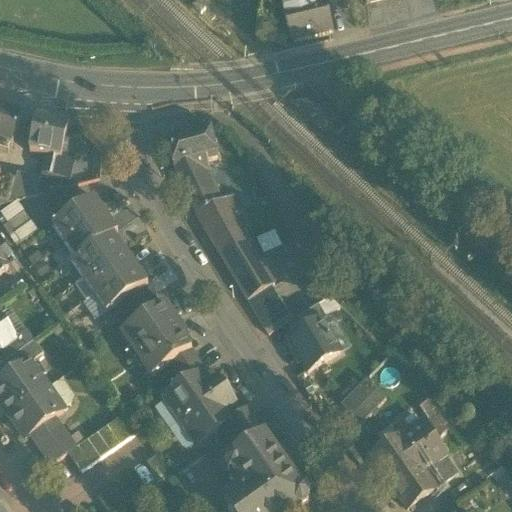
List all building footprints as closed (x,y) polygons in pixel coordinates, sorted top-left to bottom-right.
[(280,0),(291,45),(333,35),(324,0),(322,0),(314,2),(313,0),(280,0)] [(328,129),(338,136),(345,128),(304,96),(295,107),(326,132),(328,129)] [(0,108),(0,140),(10,145),(11,145),(21,116),(0,108)] [(29,154),(46,158),(61,161),(63,150),(65,141),(68,129),(37,121),(29,154)] [(174,171),(196,217),(223,204),(218,194),(216,195),(205,172),(209,171),(207,163),(218,160),(210,128),(165,140),(174,171)] [(0,149),(8,152),(10,145),(0,140),(0,149)] [(68,151),(63,150),(61,161),(46,158),(42,176),(62,180),(69,182),(75,157),(67,155),(68,151)] [(17,175),(15,181),(9,206),(37,199),(41,181),(40,181),(24,177),(17,175)] [(62,180),(42,176),(40,181),(41,181),(56,184),(53,194),(59,193),(62,180)] [(0,202),(9,206),(15,181),(4,178),(0,187),(0,202)] [(41,181),(37,199),(50,195),(53,194),(56,184),(41,181)] [(50,195),(59,209),(69,202),(63,192),(59,193),(53,194),(50,195)] [(232,199),(223,204),(196,217),(195,217),(247,304),(272,289),(274,288),(249,247),(235,217),(240,215),(232,199)] [(52,229),(64,246),(105,217),(93,200),(76,212),(57,225),(52,229)] [(76,212),(69,202),(59,209),(50,215),(57,225),(76,212)] [(64,246),(75,262),(112,236),(113,237),(117,234),(105,217),(64,246)] [(275,232),(256,237),(261,254),(280,249),(275,232)] [(70,265),(83,282),(124,253),(113,237),(112,236),(75,262),(70,265)] [(83,282),(94,298),(136,269),(124,253),(83,282)] [(0,257),(0,278),(8,273),(7,272),(9,270),(0,257)] [(148,286),(136,269),(94,298),(106,315),(124,302),(144,289),(148,286)] [(131,312),(151,299),(144,289),(124,302),(131,312)] [(255,317),(268,338),(287,326),(293,323),(272,289),(247,304),(255,317)] [(159,309),(151,299),(131,312),(139,323),(159,309)] [(143,367),(152,380),(170,367),(189,353),(191,352),(183,340),(186,338),(164,306),(159,309),(139,323),(121,336),(133,352),(136,350),(141,356),(137,359),(139,361),(142,358),(147,365),(143,367)] [(287,326),(294,338),(320,323),(325,320),(318,308),(293,323),(287,326)] [(331,317),(325,320),(320,323),(339,354),(349,348),(331,317)] [(339,354),(320,323),(294,338),(287,342),(307,375),(340,355),(339,354)] [(0,353),(15,343),(14,342),(1,324),(0,324),(0,353)] [(0,368),(11,361),(28,349),(20,338),(14,342),(15,343),(0,353),(0,368)] [(34,345),(28,349),(11,361),(20,373),(29,366),(30,367),(43,357),(34,345)] [(133,352),(137,359),(141,356),(136,350),(133,352)] [(170,367),(178,378),(197,364),(189,353),(170,367)] [(139,361),(143,367),(147,365),(142,358),(139,361)] [(205,374),(197,364),(178,378),(185,387),(199,377),(199,378),(205,374)] [(0,386),(0,407),(9,420),(48,392),(30,367),(29,366),(20,373),(0,386)] [(164,402),(181,425),(225,393),(217,383),(207,389),(199,378),(199,377),(185,387),(164,402)] [(341,408),(361,428),(386,402),(366,383),(341,408)] [(56,388),(49,393),(64,414),(71,409),(73,402),(63,388),(56,388)] [(64,415),(64,414),(49,393),(48,392),(9,420),(25,442),(30,439),(54,422),(64,415)] [(232,404),(225,393),(181,425),(197,447),(220,431),(231,423),(230,422),(223,411),(232,404)] [(226,441),(235,434),(253,422),(245,412),(231,423),(220,431),(226,441)] [(68,458),(81,476),(140,435),(126,416),(68,457),(68,458)] [(30,439),(44,460),(61,448),(69,442),(54,422),(30,439)] [(265,440),(253,422),(235,434),(248,452),(265,440)] [(371,462),(405,511),(408,511),(457,477),(422,425),(371,462)] [(292,511),(296,510),(302,511),(308,506),(309,498),(305,493),(299,492),(288,475),(283,479),(278,471),(283,468),(264,442),(266,441),(265,440),(248,452),(239,459),(233,458),(227,462),(226,470),(230,476),(236,477),(246,492),(241,495),(240,493),(224,505),(228,511),(292,511)] [(68,457),(61,448),(44,460),(51,469),(68,458),(68,457)] [(146,466),(160,485),(170,479),(156,459),(146,466)] [(98,500),(105,511),(122,511),(131,506),(117,487),(98,500)]
